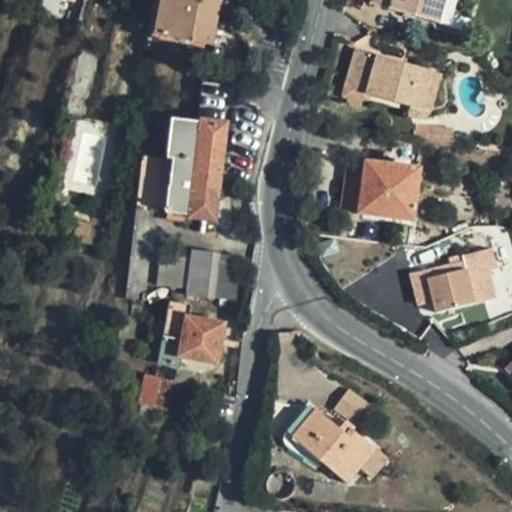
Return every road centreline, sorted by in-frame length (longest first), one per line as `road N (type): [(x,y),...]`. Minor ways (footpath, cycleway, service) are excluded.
road 1 (secondary): [(295,275),(349,332),(439,385),(511,444)]
road 2 (residential): [(227,511),(261,327),(274,295),(295,275)]
road 3 (secondary): [(303,77),(283,180),(281,230),(295,275)]
